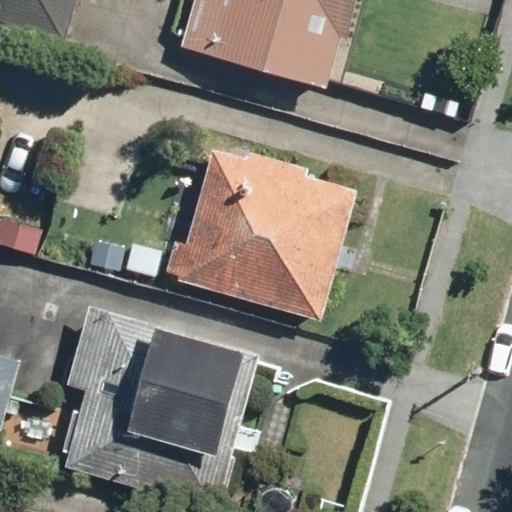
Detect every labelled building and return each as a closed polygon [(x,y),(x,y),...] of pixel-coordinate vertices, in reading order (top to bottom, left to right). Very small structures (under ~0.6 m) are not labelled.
[(0,0),(0,23),(73,41),(82,0),(0,0)] [(366,0),(196,0),(184,50),(332,87),(345,39),(356,41),(366,0)] [(248,157),(215,148),(178,279),(326,320),(363,192),(312,177),(315,167),(250,149),(248,157)] [(73,454),(69,467),(221,511),(268,354),(95,304),(73,381),(86,385),(66,452),(73,454)] [(52,511),(0,497),(0,511),(52,511)]
